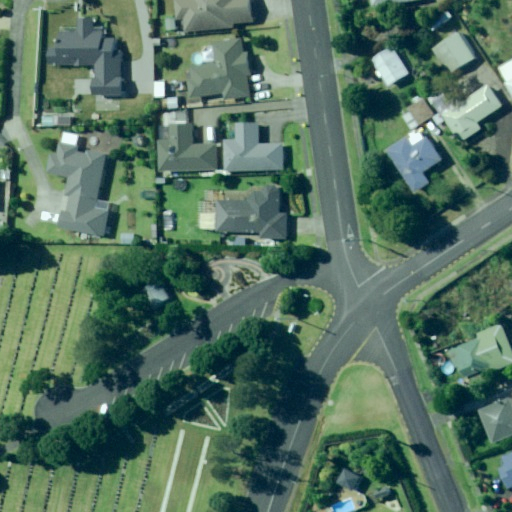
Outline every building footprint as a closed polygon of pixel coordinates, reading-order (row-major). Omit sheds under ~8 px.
[(237,24),(257,22),(255,0),(178,0),(181,20),(188,19),(189,32),(238,28),(237,24)] [(460,0),(453,5),(458,13),(467,7),(462,0),(460,0)] [(439,15),(430,22),(436,31),(445,24),(444,23),(454,16),(450,10),(440,17),(439,15)] [(180,30),(179,20),(179,17),(169,18),(170,30),(180,30)] [(98,31),(98,19),(82,19),(82,31),(64,31),(64,48),(53,48),(54,66),(97,65),(98,97),(125,96),(124,51),(118,51),(118,39),(106,40),(106,31),(98,31)] [(460,69),(477,58),(478,58),(461,32),(435,49),(452,75),(460,69)] [(256,75),(253,55),(252,52),(247,53),(245,38),(215,42),(219,62),(204,65),(194,66),(196,78),(192,79),(192,81),(194,94),(195,99),(203,98),(227,94),(228,99),(229,100),(254,96),(253,91),(251,76),(256,75)] [(385,76),(391,86),(412,73),(395,47),(375,60),(377,64),(385,76)] [(170,83),(160,82),(159,97),(169,97),(170,83)] [(496,114),(500,111),(505,108),(507,106),(493,85),(477,95),(468,101),(452,112),(447,115),(465,143),(486,129),(484,125),(483,123),(496,114)] [(171,97),(172,108),(181,107),(181,97),(171,97)] [(438,115),(433,108),(426,97),(409,108),(410,109),(412,113),(407,117),(415,130),(424,124),(425,123),(428,122),(435,117),(438,115)] [(440,125),(447,121),(442,114),(440,114),(435,117),(440,125)] [(76,117),(47,117),(47,126),(76,126),(76,117)] [(286,143),(282,144),(263,144),(262,122),(255,123),(239,123),(240,126),(240,139),(231,139),(227,140),(228,170),(225,170),(225,176),(233,175),(233,172),(287,170),(286,143)] [(220,144),(216,144),(197,145),(196,124),(194,124),(186,124),(174,124),(174,126),(163,126),(164,141),(162,141),(163,170),(163,172),(210,170),(221,170),(220,144)] [(436,184),(431,177),(429,172),(447,160),(432,137),(428,139),(422,130),(414,135),(392,150),(420,194),(436,184)] [(83,145),(65,142),(63,141),(61,155),(54,153),(50,173),(67,177),(72,177),(68,196),(73,197),(70,211),(67,211),(65,225),(64,229),(107,237),(112,211),(99,208),(110,153),(91,150),(90,153),(82,151),(83,145)] [(284,191),(282,189),(278,185),(270,185),(264,191),(258,191),(251,198),(251,200),(231,200),(231,211),(231,232),(254,233),(264,233),(264,239),(266,239),(290,239),(290,235),(291,214),(283,213),(284,203),(284,191)] [(166,303),(173,299),(162,282),(152,288),(151,287),(145,290),(157,309),(166,303)] [(511,340),(511,341),(504,322),(480,332),(482,336),(450,350),(457,366),(464,363),(469,375),(473,383),(474,386),(490,380),(486,370),(495,366),(498,373),(511,367),(511,340)] [(511,396),(482,409),(496,442),(511,435),(511,396)] [(511,453),(506,455),(510,464),(503,467),(511,488),(511,487),(511,453)] [(390,484),(378,489),(382,500),(394,496),(390,484)]
